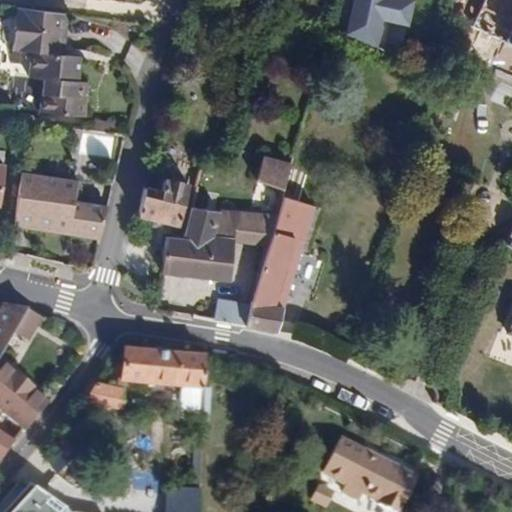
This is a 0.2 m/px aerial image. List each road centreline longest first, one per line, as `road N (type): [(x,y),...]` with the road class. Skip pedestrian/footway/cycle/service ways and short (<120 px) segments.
road 1 (residential): [(119,315),(302,358),(511,468)]
road 2 (residential): [(178,0),(98,310)]
road 3 (residential): [(119,315),(79,392),(0,482)]
